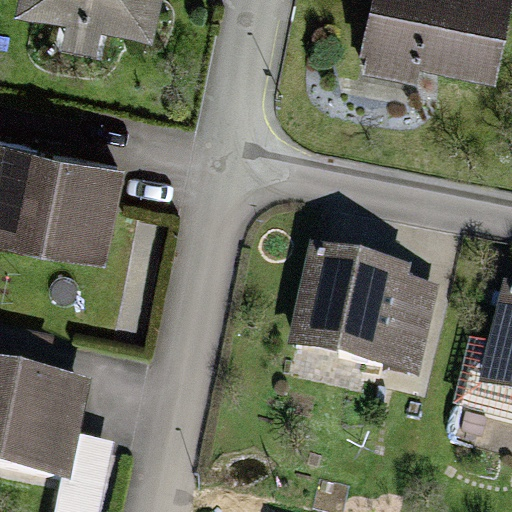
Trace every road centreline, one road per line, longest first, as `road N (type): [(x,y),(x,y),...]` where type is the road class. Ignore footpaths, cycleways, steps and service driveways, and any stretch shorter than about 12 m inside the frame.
road 1 (residential): [(155,511),(218,159)]
road 2 (residential): [(511,219),(218,159)]
road 3 (residential): [(218,159),(254,0)]
